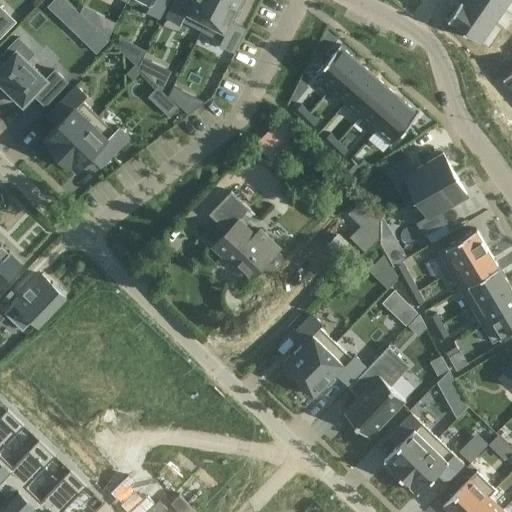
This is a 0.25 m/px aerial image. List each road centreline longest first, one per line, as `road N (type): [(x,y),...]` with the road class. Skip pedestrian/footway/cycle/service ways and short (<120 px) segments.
road 1 (residential): [(364,511),(79,240)]
road 2 (residential): [(166,173),(239,117),(299,0)]
road 3 (residential): [(511,188),(457,112),(436,49),(410,28)]
